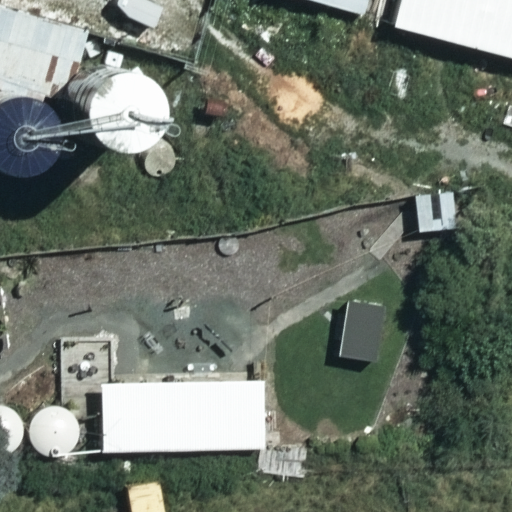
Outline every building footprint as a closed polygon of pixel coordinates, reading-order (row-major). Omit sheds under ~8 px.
[(339,9),(306,0),(253,0),(248,24),(328,47),(339,9)] [(306,0),(339,9),(351,13),(354,0),(306,0)] [(511,0),(378,0),(373,24),(511,61),(511,0)] [(57,139),(77,150),(92,151),(114,142),(124,131),(131,109),(122,80),(104,65),(81,62),(60,71),(46,89),(43,112),(57,139)] [(0,174),(20,167),(30,155),(37,133),(29,104),(10,90),(0,88),(0,174)] [(250,378),(87,380),(88,448),(251,447),(250,378)]
